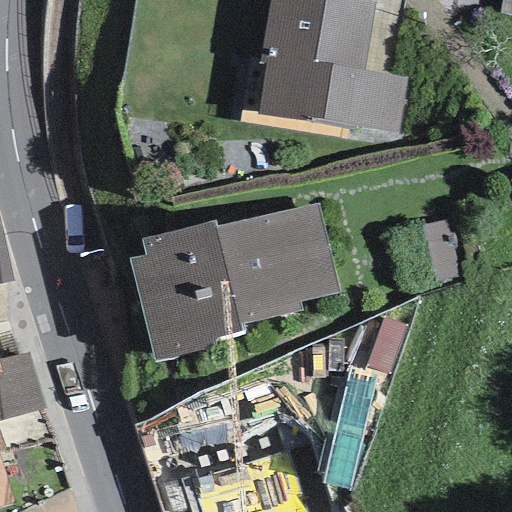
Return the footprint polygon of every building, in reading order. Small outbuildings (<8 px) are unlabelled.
[(370,0),(267,0),(259,61),(263,62),(255,113),(355,128),(356,123),(397,129),(405,75),(361,68),(370,0)] [(511,0),(504,0),(501,19),(511,20),(511,0)] [(0,285),(22,281),(0,178),(0,285)] [(214,220),(139,239),(143,254),(127,258),(154,362),(215,346),(213,337),(242,330),(240,323),(299,308),(297,300),(338,289),(316,202),(216,227),(214,220)] [(459,224),(421,232),(431,279),(469,271),(459,224)] [(0,420),(45,407),(27,351),(0,357),(0,420)] [(303,511),(283,451),(177,481),(187,511),(303,511)] [(0,503),(14,500),(0,458),(0,503)]
